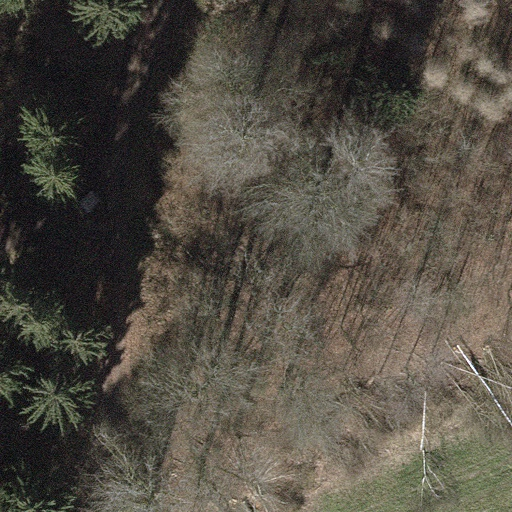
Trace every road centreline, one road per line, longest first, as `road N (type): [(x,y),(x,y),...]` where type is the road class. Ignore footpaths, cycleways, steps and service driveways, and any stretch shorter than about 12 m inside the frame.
road 1 (track): [(108,511),(148,130)]
road 2 (track): [(0,231),(100,185),(148,130)]
road 3 (track): [(148,130),(193,0)]
